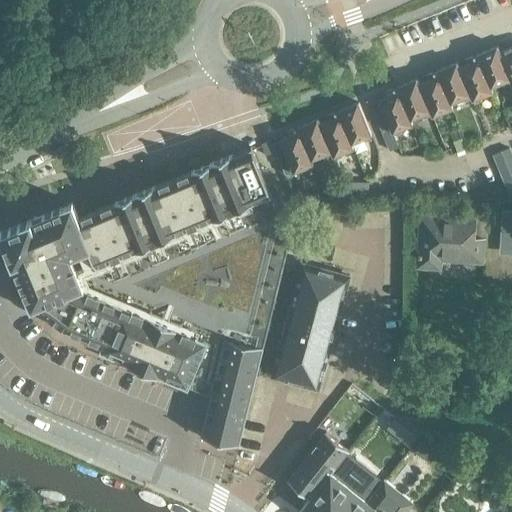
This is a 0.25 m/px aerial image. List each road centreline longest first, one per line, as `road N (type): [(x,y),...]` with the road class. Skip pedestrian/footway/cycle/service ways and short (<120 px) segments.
road 1 (tertiary): [(0,399),(234,511)]
road 2 (tertiary): [(98,110),(151,100),(218,72)]
road 3 (tertiary): [(204,47),(98,110)]
